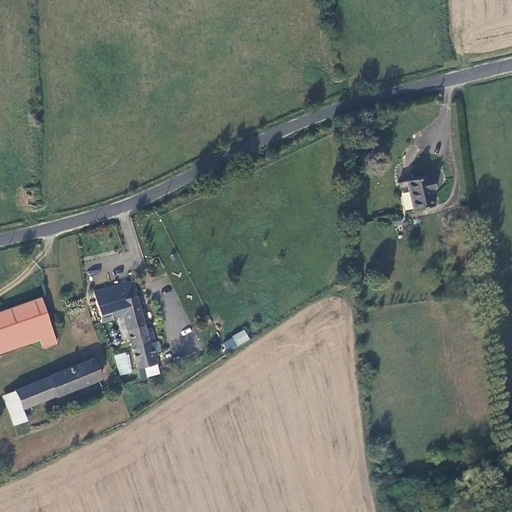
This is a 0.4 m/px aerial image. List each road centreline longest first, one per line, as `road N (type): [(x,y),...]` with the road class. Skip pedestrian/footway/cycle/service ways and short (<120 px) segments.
road 1 (unclassified): [(0,239),(136,201),(345,105),(511,64)]
road 2 (unknown): [(122,205),(136,258),(168,318),(180,323)]
